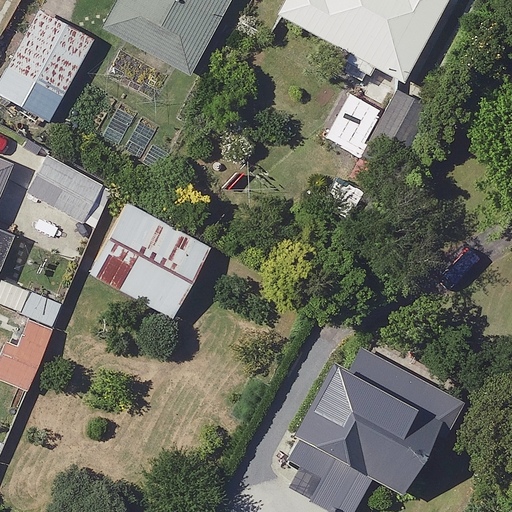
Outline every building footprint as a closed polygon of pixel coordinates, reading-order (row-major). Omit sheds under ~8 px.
[(226,0),(116,0),(103,28),(191,72),(226,0)] [(282,0),(277,13),(404,74),(439,0),(282,0)] [(92,34),(36,4),(4,65),(59,95),(92,34)] [(354,95),(344,90),(319,134),(356,155),(393,87),(367,72),(354,95)] [(106,183),(45,152),(25,190),(86,222),(106,183)] [(0,180),(8,160),(0,156),(0,260),(13,230),(0,224),(0,180)] [(206,243),(122,197),(83,267),(168,313),(206,243)] [(61,300),(20,282),(10,305),(51,324),(61,300)] [(306,416),(271,477),(330,511),(345,511),(368,473),(392,487),(445,395),(404,372),(357,345),(344,366),(325,355),(294,409),(306,416)]
